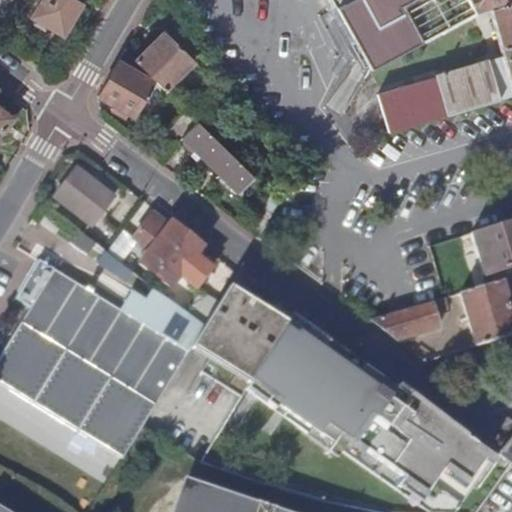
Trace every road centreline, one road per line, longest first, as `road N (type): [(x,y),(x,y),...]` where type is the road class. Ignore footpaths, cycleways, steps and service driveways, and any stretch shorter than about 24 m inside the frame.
road 1 (residential): [(63,114),(451,403),(487,410),(511,399)]
road 2 (residential): [(63,114),(129,0)]
road 3 (residential): [(0,223),(63,114)]
